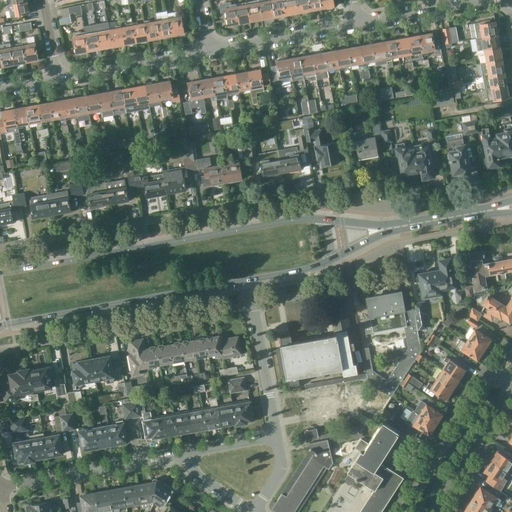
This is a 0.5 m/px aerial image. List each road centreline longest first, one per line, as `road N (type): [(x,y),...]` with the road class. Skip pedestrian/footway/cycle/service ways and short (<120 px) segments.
road 1 (primary): [(314,219),(0,273)]
road 2 (primary): [(0,327),(247,283)]
road 3 (residential): [(0,487),(183,454)]
road 4 (tertiary): [(507,391),(503,376),(490,381),(403,511)]
road 5 (residential): [(211,52),(60,77)]
road 6 (residential): [(361,24),(211,52)]
road 7 (residential): [(275,437),(249,292)]
road 8 (tertiary): [(434,511),(507,391)]
road 9 (residential): [(495,0),(361,24)]
